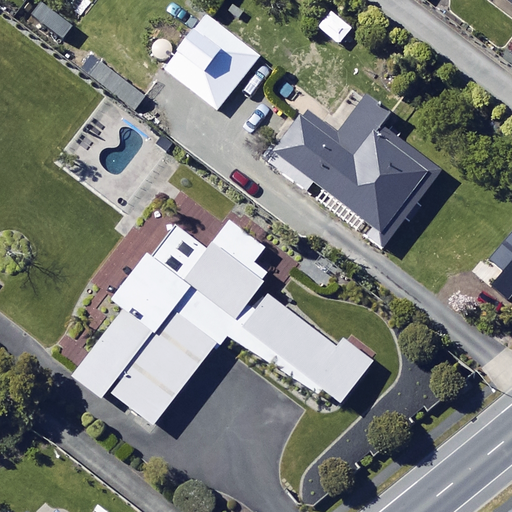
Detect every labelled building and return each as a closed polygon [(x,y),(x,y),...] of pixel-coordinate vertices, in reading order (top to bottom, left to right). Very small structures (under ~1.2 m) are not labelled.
[(511,0),(504,0),(503,1),(511,8),(511,0)] [(263,61),(210,21),(169,75),(222,115),(263,61)] [(100,63),(87,77),(135,122),(148,109),(100,63)] [(410,136),(369,105),(342,141),(309,116),(275,162),(386,245),(437,178),(399,150),(410,136)] [(270,255),(235,227),(212,257),(180,231),(118,309),(129,317),(77,382),(108,406),(114,398),(159,433),(278,284),(259,269),(270,255)] [(342,351),(270,302),(240,346),(343,416),(377,366),(346,345),(342,351)]
